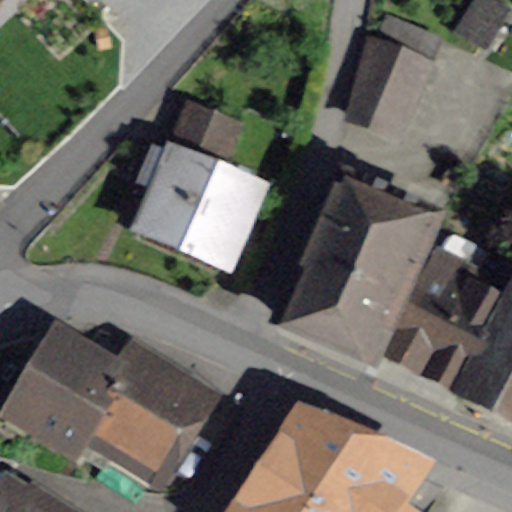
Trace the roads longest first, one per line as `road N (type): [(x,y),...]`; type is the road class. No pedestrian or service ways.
road 1 (residential): [(245,357),(309,190),(350,0)]
road 2 (residential): [(0,249),(218,0)]
road 3 (residential): [(245,357),(122,306),(56,298),(0,304)]
road 4 (residential): [(511,474),(281,374)]
road 5 (track): [(176,511),(0,455)]
road 6 (residential): [(207,511),(281,374)]
